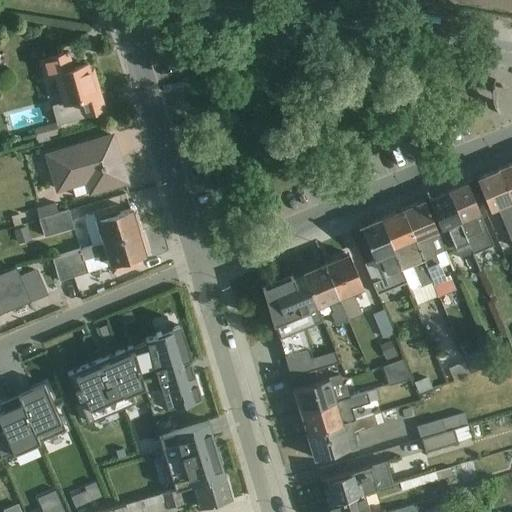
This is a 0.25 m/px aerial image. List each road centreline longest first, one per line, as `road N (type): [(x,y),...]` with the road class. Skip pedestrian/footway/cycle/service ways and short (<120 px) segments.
road 1 (residential): [(511,60),(135,0)]
road 2 (residential): [(511,135),(200,266)]
road 3 (residential): [(119,0),(200,266)]
road 4 (residential): [(200,266),(275,511)]
road 5 (residential): [(0,350),(200,266)]
